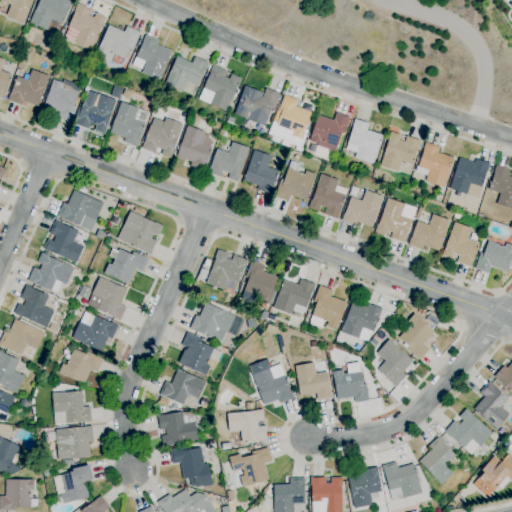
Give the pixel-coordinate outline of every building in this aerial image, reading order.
[(23,23),(6,16),(7,14),(0,11),(0,8),(2,2),(0,1),(0,0),(31,0),(28,10),(23,23)] [(56,34),(47,30),(46,30),(29,22),(39,0),(69,0),(73,2),(69,9),(62,25),(61,24),(56,34)] [(90,51),(74,43),(79,33),(67,27),(74,12),(74,11),(77,4),(91,10),(88,16),(94,18),(96,13),(106,18),(90,51)] [(124,59),(108,52),(106,56),(97,52),(108,25),(124,32),(126,27),(139,32),(133,48),(130,47),(128,51),(127,51),(124,59)] [(158,81),(141,74),(146,63),(135,58),(142,43),(142,42),(145,35),(158,41),(157,45),(172,51),(158,81)] [(181,93),(164,84),(170,72),(169,72),(177,56),(191,63),(194,57),(208,64),(205,71),(204,71),(197,87),(187,82),(181,93)] [(3,99),(0,97),(0,58),(4,60),(0,71),(11,75),(6,91),(3,99)] [(225,112),(209,104),(198,99),(203,89),(209,74),(209,73),(213,65),(226,71),(224,77),(229,79),(231,74),(241,79),(238,86),(237,86),(231,99),(231,100),(225,112)] [(37,107),(22,101),(21,106),(7,101),(16,77),(28,81),(32,70),(49,76),(37,107)] [(71,123),(57,118),(59,112),(43,107),(53,80),(63,83),(61,87),(78,93),(73,106),(76,107),(71,123)] [(104,135),(94,131),(96,125),(91,123),(88,130),(74,125),(77,116),(78,117),(83,101),(84,101),(87,92),(84,91),(86,85),(90,87),(88,91),(99,95),(116,101),(107,126),(104,135)] [(264,127),(245,119),(237,116),(246,93),(245,93),(247,87),(263,93),(262,97),(266,88),(279,94),(273,110),(270,109),(266,120),(267,120),(264,127)] [(129,98),(121,95),(124,89),(131,92),(129,98)] [(301,139),(291,136),(293,132),(276,126),(281,113),(278,112),(284,96),(297,101),(295,107),(311,112),(301,139)] [(137,147),(123,142),(125,138),(109,133),(121,102),(138,108),(138,109),(149,113),(139,139),(140,140),(137,147)] [(335,152),(317,146),(318,144),(309,141),(317,115),(333,121),(336,113),(350,117),(344,134),(341,133),(335,152)] [(171,158),(161,155),(162,150),(157,148),(155,154),(141,149),(150,125),(161,129),(165,118),(182,124),(173,150),(173,151),(171,158)] [(372,165),(354,159),(356,153),(346,150),(347,144),(355,120),(369,124),(367,130),(382,135),(372,165)] [(204,171),(190,166),(191,162),(176,157),(187,126),(204,133),(204,134),(209,136),(208,139),(211,141),(209,147),(211,147),(206,163),(206,164),(204,171)] [(397,172),(379,166),(388,140),(387,140),(390,132),(400,135),(398,140),(404,142),(406,136),(420,141),(418,149),(417,148),(412,165),(400,161),(397,172)] [(237,182),(227,179),(229,174),(223,172),(221,178),(207,173),(216,149),(228,153),(232,142),(249,149),(237,182)] [(443,188),(425,181),(426,176),(415,172),(417,166),(418,166),(423,150),(422,150),(425,142),(440,147),(438,153),(453,158),(443,188)] [(270,195),(256,190),(258,187),(242,181),(253,150),(271,157),(267,167),(274,170),(274,169),(278,170),(277,174),(278,174),(273,187),(272,187),(270,195)] [(466,195),(460,193),(459,197),(454,195),(456,192),(449,189),(459,158),(474,163),(475,159),(490,164),(487,172),(486,171),(481,188),(478,198),(466,195)] [(306,201),(290,196),(288,201),(274,197),(280,180),(281,181),(281,179),(284,180),(291,161),(300,164),(297,172),(304,175),(306,171),(316,175),(313,181),(313,180),(306,201)] [(511,209),(496,205),(500,194),(488,190),(493,174),(496,165),(498,166),(498,167),(507,170),(507,169),(510,170),(508,176),(511,177),(511,209)] [(337,220),(324,215),(326,208),(320,206),(318,212),(308,208),(311,200),(321,174),(338,181),(336,185),(347,189),(339,211),(340,212),(337,220)] [(80,226),(65,219),(65,220),(57,216),(63,203),(67,205),(73,190),(103,204),(95,220),(85,216),(80,226)] [(371,227),(357,222),(355,226),(341,221),(344,213),(350,197),(361,201),(365,191),(383,197),(371,227)] [(441,202),(435,200),(438,194),(443,196),(441,202)] [(404,243),(393,239),(393,240),(390,239),(392,233),(387,231),(385,236),(375,232),(375,230),(373,229),(377,220),(379,220),(387,198),(405,205),(410,207),(408,210),(410,211),(411,208),(416,209),(414,215),(413,214),(411,219),(412,220),(406,236),(407,236),(404,243)] [(150,255),(117,239),(130,211),(154,223),(162,226),(158,236),(153,234),(151,239),(156,242),(155,244),(151,251),(152,251),(150,255)] [(438,251),(423,246),(422,250),(408,245),(410,238),(411,238),(416,221),(428,225),(432,214),(449,220),(438,251)] [(76,264),(43,249),(47,240),(53,242),(55,236),(49,233),(55,220),(63,224),(62,225),(78,231),(73,242),(83,246),(76,264)] [(471,268),(456,263),(459,256),(453,254),(452,258),(442,255),(454,222),(471,229),(467,240),(479,244),(473,260),(471,268)] [(101,239),(95,236),(98,230),(104,233),(101,239)] [(488,274),(474,269),(480,253),(483,254),(488,241),(505,247),(506,244),(511,246),(511,256),(507,272),(490,267),(488,274)] [(128,285),(103,274),(108,264),(111,265),(115,259),(108,256),(112,249),(118,252),(119,249),(131,255),(133,252),(148,259),(142,273),(135,269),(128,285)] [(223,290),(206,284),(215,258),(214,258),(217,250),(227,254),(226,259),(231,261),(233,255),(236,256),(245,259),(247,260),(244,268),(238,283),(227,279),(223,290)] [(57,293),(51,290),(50,291),(35,284),(27,281),(33,267),(39,270),(42,265),(37,263),(41,253),(49,256),(48,258),(62,264),(62,263),(73,268),(66,285),(61,283),(57,293)] [(269,305),(259,301),(260,297),(243,291),(248,279),(245,278),(251,261),(265,266),(262,272),(278,278),(269,305)] [(205,280),(198,277),(201,269),(208,271),(205,280)] [(120,320),(97,310),(97,309),(87,305),(99,278),(126,290),(120,305),(126,307),(120,320)] [(291,316),(272,308),(283,280),(298,285),(300,279),(315,285),(306,309),(305,308),(302,314),(293,311),(291,316)] [(46,329),(14,314),(18,304),(23,306),(25,301),(20,299),(23,291),(23,290),(25,285),(33,288),(33,289),(48,296),(44,307),(55,312),(49,325),(48,325),(46,329)] [(85,300),(78,296),(83,285),(90,289),(85,300)] [(336,330),(326,326),(328,322),(324,320),(321,328),(309,324),(311,316),(316,303),(313,302),(319,286),(332,291),(330,297),(346,302),(336,330)] [(231,307),(224,304),(226,298),(233,301),(231,307)] [(358,339),(340,333),(345,320),(352,302),(366,308),(368,304),(382,309),(378,319),(379,319),(378,323),(376,323),(373,332),(362,328),(358,339)] [(212,339),(189,329),(195,316),(199,317),(205,303),(235,316),(227,333),(217,328),(212,339)] [(423,316),(417,313),(419,308),(425,311),(423,316)] [(266,320),(260,318),(262,313),(263,312),(268,313),(266,320)] [(419,361),(406,349),(408,347),(398,338),(410,324),(407,322),(414,314),(418,317),(417,317),(434,332),(423,345),(428,350),(419,361)] [(101,352),(71,338),(79,322),(89,326),(94,316),(110,323),(110,322),(118,326),(112,339),(108,337),(101,352)] [(21,356),(6,349),(6,350),(0,347),(0,341),(4,331),(8,333),(15,319),(44,333),(37,350),(26,345),(21,356)] [(57,333),(49,330),(51,323),(59,326),(57,333)] [(275,335),(265,332),(267,325),(277,328),(275,335)] [(205,376),(178,364),(184,350),(186,351),(187,348),(183,346),(182,347),(181,346),(187,333),(202,340),(201,343),(213,349),(221,353),(217,362),(209,359),(206,365),(210,367),(205,376)] [(395,388),(389,382),(377,371),(385,361),(377,354),(389,340),(398,348),(398,349),(413,361),(402,373),(405,376),(395,388)] [(84,385),(58,373),(62,363),(66,365),(74,349),(85,354),(86,353),(102,360),(96,372),(91,370),(84,385)] [(17,393),(0,385),(0,351),(4,353),(3,354),(19,361),(14,372),(24,376),(17,393)] [(263,405),(249,366),(267,360),(270,368),(280,365),(290,391),(291,391),(294,399),(280,404),(278,400),(263,405)] [(511,393),(500,382),(499,382),(493,377),(503,366),(506,368),(511,361),(511,393)] [(317,400),(315,393),(300,396),(294,366),(313,363),(315,374),(327,372),(330,389),(332,397),(317,400)] [(355,403),(354,397),(337,400),(332,372),(342,370),(343,374),(347,373),(346,365),(358,363),(359,371),(360,371),(363,384),(366,384),(369,401),(355,403)] [(182,406),(159,395),(165,381),(171,384),(177,369),(205,382),(197,399),(187,395),(182,406)] [(388,391),(378,381),(381,377),(392,387),(388,391)] [(496,429),(473,409),(484,397),(479,393),(489,381),(494,385),(493,386),(508,399),(500,407),(509,415),(496,429)] [(0,411),(0,390),(14,397),(7,414),(0,411)] [(54,424),(51,394),(82,391),(83,407),(90,407),(91,421),(66,424),(66,423),(54,424)] [(27,409),(20,405),(24,399),(31,403),(27,409)] [(205,408),(199,406),(201,400),(207,402),(205,408)] [(471,455),(463,449),(463,448),(444,433),(454,421),(458,425),(462,420),(459,417),(465,409),(472,415),(471,416),(491,433),(480,447),(478,446),(471,455)] [(241,443),(240,431),(229,432),(227,414),(254,411),(263,410),(264,421),(257,421),(258,427),(265,426),(267,441),(257,442),(241,443)] [(163,446),(161,436),(166,435),(165,429),(159,430),(157,416),(182,412),(184,424),(195,422),(198,441),(163,446)] [(57,460),(56,441),(48,441),(47,433),(55,433),(55,430),(84,428),(83,427),(92,426),(93,441),(89,441),(90,457),(57,460)] [(441,485),(418,461),(430,450),(427,447),(438,437),(444,443),(443,444),(455,456),(446,464),(448,467),(452,463),(455,467),(452,470),(454,472),(441,485)] [(6,474),(0,471),(0,440),(1,438),(19,446),(6,474)] [(209,473),(210,473),(212,486),(203,487),(203,486),(195,488),(195,486),(191,487),(189,478),(183,480),(180,463),(172,464),(170,449),(186,447),(187,450),(201,448),(203,465),(207,465),(209,473)] [(242,487),(240,477),(243,476),(241,469),(232,472),(228,457),(240,454),(241,458),(252,455),(251,452),(268,448),(272,462),(264,464),(268,481),(242,487)] [(486,497),(477,489),(476,490),(472,486),(473,485),(472,485),(479,477),(483,473),(481,470),(493,456),(500,462),(508,454),(511,457),(511,477),(510,480),(501,489),(498,486),(493,491),(492,490),(486,497)] [(403,499),(392,502),(389,491),(381,466),(396,462),(398,468),(412,464),(421,494),(403,499)] [(63,504),(62,503),(58,504),(56,496),(61,495),(60,494),(57,495),(53,477),(72,473),(72,470),(89,465),(93,479),(85,482),(89,498),(63,504)] [(354,509),(347,477),(363,474),(362,470),(377,467),(379,475),(378,475),(381,492),(370,494),(372,505),(354,509)] [(44,477),(42,471),(49,469),(50,475),(44,477)] [(312,511),(312,503),(311,503),(311,478),(325,477),(325,483),(331,483),(331,478),(341,478),(342,486),(341,486),(341,511),(312,511)] [(273,511),(273,485),(289,485),(289,478),(304,478),(304,487),(304,504),(293,504),(293,511),(273,511)] [(16,511),(0,511),(0,496),(5,497),(5,480),(28,480),(34,480),(34,491),(30,490),(29,509),(16,508),(16,511)] [(163,511),(157,502),(169,494),(171,498),(185,489),(189,497),(196,493),(206,496),(210,503),(214,501),(219,508),(215,510),(216,511),(163,511)] [(80,511),(94,501),(101,496),(109,508),(104,511),(80,511)]
